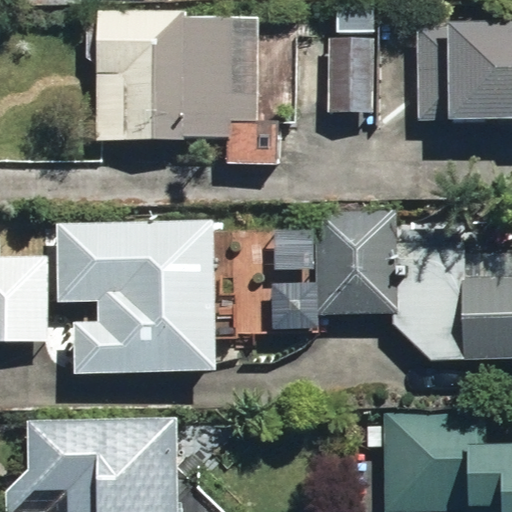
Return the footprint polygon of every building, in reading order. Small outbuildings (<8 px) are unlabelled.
[(265,17),(104,17),(104,134),(265,134),(265,17)] [(511,25),(425,28),(427,122),(511,119),(511,25)] [(374,115),(372,35),(327,36),(328,116),(374,115)] [(397,312),(393,212),(318,215),(322,315),(397,312)] [(228,220),(65,224),(67,303),(85,302),(87,374),(232,371),(228,220)] [(0,339),(53,342),(57,254),(0,251),(0,339)] [(511,285),(477,287),(479,358),(511,356),(511,285)] [(422,363),(315,356),(312,401),(419,408),(422,363)] [(466,511),(511,511),(511,445),(489,446),(488,411),(384,413),(386,511),(432,511),(466,511)] [(181,511),(177,421),(20,428),(24,511),(181,511)]
